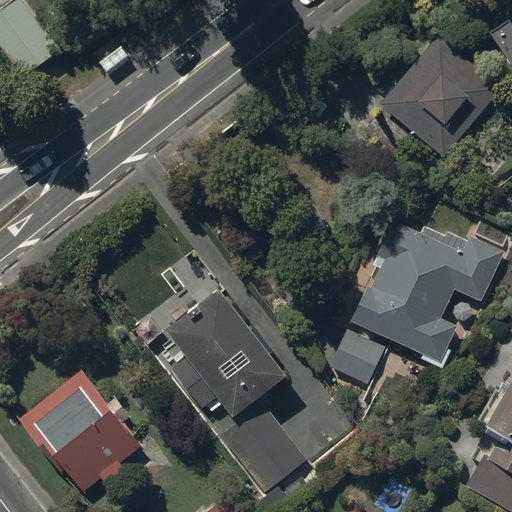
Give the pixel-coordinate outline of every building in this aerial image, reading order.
[(22,0),(11,0),(0,8),(0,46),(22,78),(59,52),(22,0)] [(511,0),(493,0),(511,34),(511,0)] [(441,19),(381,85),(445,143),(506,78),(441,19)] [(370,382),(398,328),(440,350),(458,315),(441,306),(456,277),(482,290),(507,242),(472,225),(464,241),(397,207),(380,241),(387,244),(374,271),(371,269),(353,305),(356,306),(328,361),(370,382)] [(225,380),(236,395),(289,356),(223,270),(204,284),(201,281),(191,289),(194,292),(170,310),(195,343),(175,358),(204,396),(225,380)] [(126,450),(144,436),(84,359),(22,408),(63,461),(67,457),(87,483),(104,470),(111,479),(134,461),(126,450)] [(511,372),(484,421),(488,423),(472,452),(478,455),(466,475),(511,500),(511,372)] [(307,450),(264,391),(220,423),(263,482),(307,450)] [(244,511),(227,489),(194,511),(244,511)]
